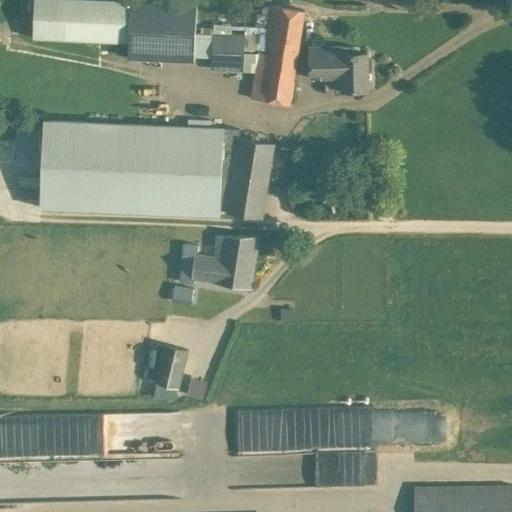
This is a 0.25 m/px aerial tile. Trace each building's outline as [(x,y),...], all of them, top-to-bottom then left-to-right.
[(197,3),(125,0),(35,0),(34,37),(131,41),(131,57),(194,60),(197,3)] [(253,97),(290,103),(302,30),(305,10),(271,5),(263,49),(261,49),(253,97)] [(259,36),(246,35),(213,33),(211,68),(244,69),(245,48),(258,49),(259,36)] [(311,46),(311,57),(311,77),(326,77),(326,90),(330,94),(343,94),(343,89),(370,89),(369,52),(354,53),(354,45),(311,46)] [(229,209),(228,211),(263,217),(275,142),(239,137),(241,127),(224,127),(46,118),(42,206),(220,214),(221,209),(229,209)] [(194,275),(197,276),(252,286),(259,236),(219,235),(215,257),(198,254),(199,243),(184,241),(179,280),(193,282),(194,275)] [(194,301),(195,284),(176,283),(175,300),(194,301)] [(292,307),(282,307),(282,319),(292,318),(292,307)] [(179,388),(188,349),(164,344),(155,382),(179,388)] [(272,419),(272,408),(244,408),(244,428),(257,428),(257,419),(272,419)] [(511,511),(511,484),(415,485),(415,511),(511,511)]
